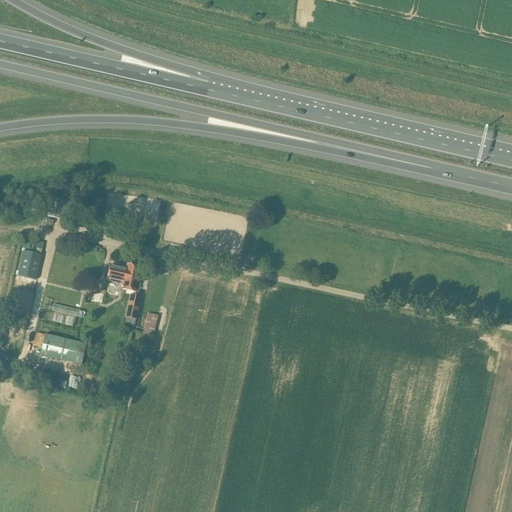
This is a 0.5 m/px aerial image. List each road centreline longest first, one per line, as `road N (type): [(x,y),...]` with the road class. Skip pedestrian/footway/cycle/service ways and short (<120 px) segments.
road 1 (unclassified): [(511,328),(38,234)]
road 2 (motorway): [(0,64),(429,167)]
road 3 (motorway): [(0,129),(80,120),(177,124),(429,167)]
road 4 (motorway): [(511,160),(210,90)]
road 5 (motorway): [(210,90),(13,0)]
road 6 (motorway): [(210,90),(0,41)]
